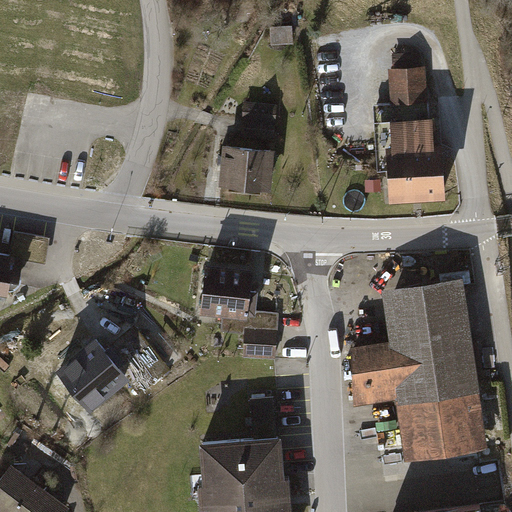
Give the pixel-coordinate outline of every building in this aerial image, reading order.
[(294,26),(272,27),(273,45),(294,44),(294,26)] [(393,54),(394,68),(390,69),(392,105),(429,103),(427,66),(422,66),(421,52),(393,54)] [(279,106),(245,102),(241,134),(275,138),(279,106)] [(436,118),(394,120),(396,147),(390,147),(393,203),(450,199),(446,143),(438,143),(436,118)] [(224,145),(220,186),(273,191),(277,150),(224,145)] [(0,294),(16,286),(21,257),(0,253),(0,294)] [(208,264),(203,314),(223,316),(222,331),(246,334),(244,357),(276,359),(280,312),(258,310),(260,291),(255,291),(255,269),(208,264)] [(399,397),(407,458),(488,447),(465,277),(382,288),(389,338),(349,344),(357,403),(399,397)] [(97,339),(59,370),(92,409),(127,380),(140,395),(171,369),(135,326),(106,350),(97,339)] [(282,437),(199,443),(202,486),(198,486),(199,511),(292,511),(290,476),(285,476),(282,437)] [(68,511),(71,509),(12,464),(0,480),(0,511),(68,511)] [(480,511),(480,503),(405,511),(480,511)]
